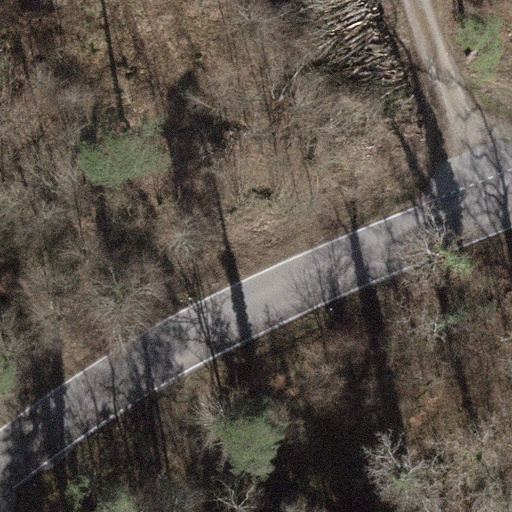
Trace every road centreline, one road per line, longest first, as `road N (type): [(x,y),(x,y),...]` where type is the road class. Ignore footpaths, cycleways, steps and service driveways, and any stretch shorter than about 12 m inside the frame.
road 1 (tertiary): [(0,464),(142,361),(264,297),(511,199)]
road 2 (track): [(142,361),(180,440),(309,511)]
road 3 (track): [(493,206),(422,0)]
